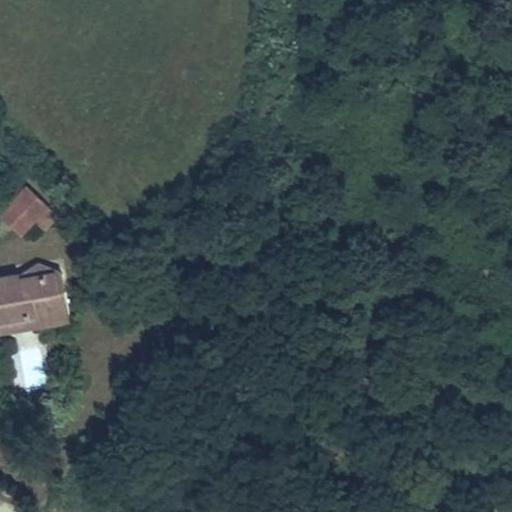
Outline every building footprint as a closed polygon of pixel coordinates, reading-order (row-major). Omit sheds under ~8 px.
[(36,221),(49,206),(27,186),(0,214),(0,215),(22,236),(36,221)] [(44,227),(57,214),(49,206),(36,221),(44,227)] [(57,275),(62,274),(40,266),(19,276),(20,281),(57,275)] [(66,292),(62,274),(57,275),(60,293),(66,292)] [(69,314),(66,292),(60,293),(57,275),(20,281),(19,276),(0,279),(0,321),(8,321),(9,328),(9,329),(10,330),(10,331),(11,331),(11,332),(12,332),(13,332),(14,332),(27,330),(28,330),(28,329),(29,329),(30,328),(30,327),(30,326),(30,325),(29,317),(37,315),(37,319),(69,314)] [(30,327),(70,321),(69,314),(37,319),(37,315),(29,317),(30,325),(30,326),(30,327)] [(9,328),(8,321),(0,321),(0,332),(11,331),(10,331),(10,330),(9,329),(9,328)] [(18,406),(17,396),(8,398),(10,407),(18,406)]
